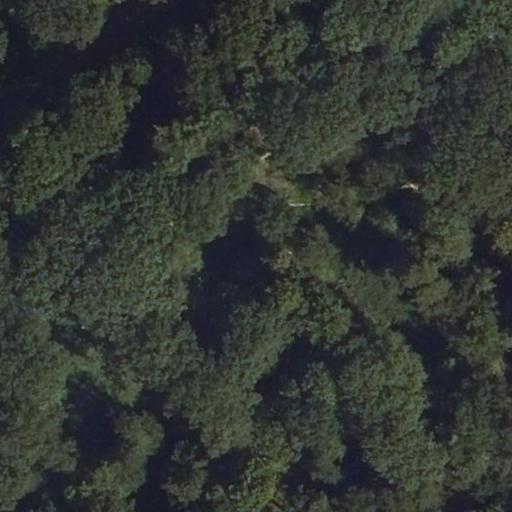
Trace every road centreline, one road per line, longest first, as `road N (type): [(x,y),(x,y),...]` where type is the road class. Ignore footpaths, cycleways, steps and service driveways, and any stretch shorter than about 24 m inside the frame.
road 1 (track): [(511,181),(0,264)]
road 2 (primary): [(0,118),(157,0)]
